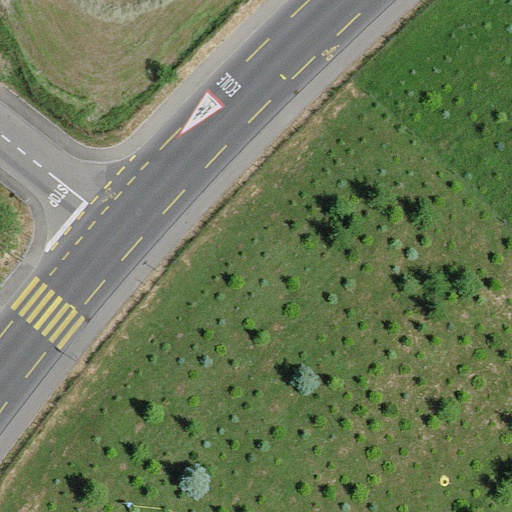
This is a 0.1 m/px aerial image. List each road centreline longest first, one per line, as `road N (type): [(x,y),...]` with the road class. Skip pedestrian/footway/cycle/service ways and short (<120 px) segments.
road 1 (tertiary): [(121,227),(340,0)]
road 2 (tertiary): [(0,375),(121,227)]
road 3 (residential): [(0,134),(121,227)]
